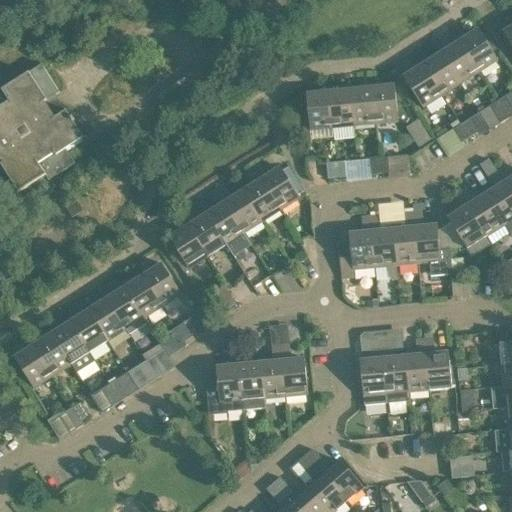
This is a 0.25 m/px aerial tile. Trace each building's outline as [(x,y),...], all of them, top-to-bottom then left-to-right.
[(511,27),(503,33),(511,46),(511,27)] [(478,30),(459,42),(478,73),(497,61),(478,30)] [(459,42),(441,54),(460,84),(478,73),(459,42)] [(441,54),(422,65),(442,96),(460,84),(441,54)] [(38,163),(82,139),(65,108),(51,115),(44,101),(58,93),(42,63),(0,86),(0,91),(5,101),(0,103),(0,166),(14,191),(45,174),(38,163)] [(442,96),(422,65),(403,77),(423,108),(442,96)] [(394,86),(372,88),(375,124),(398,122),(394,86)] [(372,88),(350,90),(354,126),(375,124),(372,88)] [(350,90),(329,92),(332,129),(354,126),(350,90)] [(329,92),(306,95),(310,131),(332,129),(329,92)] [(511,110),(504,98),(497,102),(508,120),(511,117),(511,110)] [(508,120),(497,102),(489,107),(500,125),(508,120)] [(456,120),(449,125),(452,130),(460,143),(469,138),(460,125),(456,120)] [(467,121),(460,125),(469,138),(475,134),(467,121)] [(387,158),(379,159),(380,174),(388,174),(387,158)] [(380,174),(379,159),(369,160),(370,175),(380,174)] [(261,162),(253,167),(280,210),(300,198),(280,168),(269,175),(261,162)] [(344,162),(336,163),(337,179),(345,178),(344,162)] [(337,179),(336,163),(326,164),(327,179),(337,179)] [(490,163),(482,167),(489,179),(495,188),(492,191),(485,195),(504,226),(510,235),(511,234),(511,197),(495,171),(490,163)] [(503,166),(495,171),(511,197),(511,177),(511,179),(503,166)] [(253,185),(243,191),(262,222),(280,210),(253,167),(245,172),(253,185)] [(224,186),(216,190),(244,234),(262,222),(243,191),(232,198),(224,186)] [(466,189),(459,194),(464,203),(486,237),(504,226),(485,195),(474,202),(466,189)] [(217,208),(206,214),(226,245),(244,234),(216,190),(209,195),(217,208)] [(459,211),(448,219),(451,223),(464,245),(467,249),(472,256),(488,246),(490,245),(490,246),(491,245),(486,237),(464,203),(459,194),(451,199),(457,207),(461,205),(463,209),(459,211)] [(188,209),(180,214),(207,257),(226,245),(206,214),(196,221),(188,209)] [(422,212),(413,213),(418,264),(429,263),(431,277),(452,275),(450,251),(440,252),(437,226),(423,227),(422,212)] [(406,229),(393,230),(397,266),(418,264),(413,213),(404,214),(406,229)] [(207,257),(180,214),(172,219),(180,231),(169,238),(188,269),(207,257)] [(397,266),(393,230),(380,231),(379,216),(370,217),(375,268),(385,267),(386,271),(390,280),(396,280),(395,266),(397,266)] [(375,268),(370,217),(361,218),(363,233),(349,234),(351,252),(339,253),(341,279),(354,278),(353,270),(375,268)] [(183,260),(178,263),(183,272),(188,269),(183,260)] [(511,264),(509,261),(503,265),(508,274),(511,271),(511,264)] [(162,264),(143,276),(162,307),(181,295),(162,264)] [(143,276),(124,288),(144,319),(162,307),(143,276)] [(258,296),(266,291),(256,276),(248,281),(258,296)] [(214,294),(226,311),(236,304),(224,287),(214,294)] [(124,288),(106,300),(126,330),(129,336),(147,324),(144,319),(124,288)] [(106,300),(88,311),(107,342),(126,330),(106,300)] [(378,300),(367,301),(368,308),(379,307),(378,300)] [(88,311),(70,323),(89,354),(107,342),(88,311)] [(51,334),(71,365),(76,374),(95,362),(89,354),(70,323),(51,334)] [(183,324),(176,329),(184,342),(187,347),(195,342),(183,324)] [(177,347),(184,342),(176,329),(169,334),(177,347)] [(51,334),(33,346),(53,377),(71,365),(51,334)] [(509,343),(509,335),(498,336),(499,344),(509,343)] [(433,339),(424,340),(429,391),(452,389),(448,353),(435,354),(433,339)] [(417,356),(404,357),(408,393),(429,391),(424,340),(415,341),(417,356)] [(511,342),(509,343),(499,344),(501,366),(511,365),(511,342)] [(390,343),(381,344),(387,404),(408,402),(408,393),(404,357),(392,358),(390,343)] [(387,404),(381,344),(372,345),(374,360),(360,361),(364,406),(387,404)] [(289,345),(280,346),(285,397),(308,395),(304,359),(291,360),(289,345)] [(53,377),(33,346),(14,358),(34,389),(53,377)] [(273,362),(260,363),(264,400),(285,397),(280,346),(271,347),(273,362)] [(246,350),(237,351),(243,410),(265,407),(264,400),(260,363),(248,364),(246,350)] [(243,410),(237,351),(228,351),(230,366),(216,367),(217,377),(206,378),(209,415),(225,414),(225,411),(243,410)] [(153,358),(146,362),(154,375),(158,373),(161,370),(153,358)] [(154,375),(146,362),(138,367),(149,384),(157,379),(154,375)] [(511,365),(501,366),(502,376),(503,388),(511,387),(511,365)] [(458,371),(459,381),(468,380),(467,370),(458,371)] [(117,381),(109,385),(121,403),(128,398),(117,381)] [(121,403),(109,385),(101,390),(113,408),(121,403)] [(503,388),(491,389),(493,410),(505,409),(511,408),(511,387),(503,388)] [(81,404),(73,409),(81,421),(88,416),(81,404)] [(81,421),(73,409),(65,414),(76,430),(84,425),(81,421)] [(455,424),(444,425),(445,436),(456,435),(455,424)] [(507,430),(495,431),(498,454),(501,454),(501,453),(509,452),(511,451),(511,430),(507,431),(507,430)] [(217,446),(214,448),(222,457),(224,454),(217,446)] [(312,450),(306,456),(310,461),(319,471),(324,477),(346,503),(363,488),(341,462),(333,469),(330,465),(326,465),(312,450)] [(511,451),(509,452),(501,453),(501,454),(503,475),(511,474),(511,473),(511,451)] [(254,456),(248,456),(249,474),(256,468),(254,464),(254,456)] [(306,456),(299,462),(303,467),(312,477),(312,481),(315,484),(307,491),(325,511),(335,511),(346,503),(324,477),(319,471),(310,461),(306,456)] [(461,478),(459,458),(450,459),(452,479),(461,478)] [(244,461),(233,470),(240,479),(242,480),(248,475),(244,461)] [(280,478),(273,483),(286,499),(293,493),(280,478)] [(447,480),(437,488),(440,492),(443,496),(453,489),(447,480)] [(421,482),(407,484),(425,509),(435,502),(421,482)] [(273,483),(266,489),(279,505),(279,509),(281,511),(297,511),(291,505),(286,499),(273,483)] [(325,511),(307,491),(291,505),(297,511),(325,511)]
